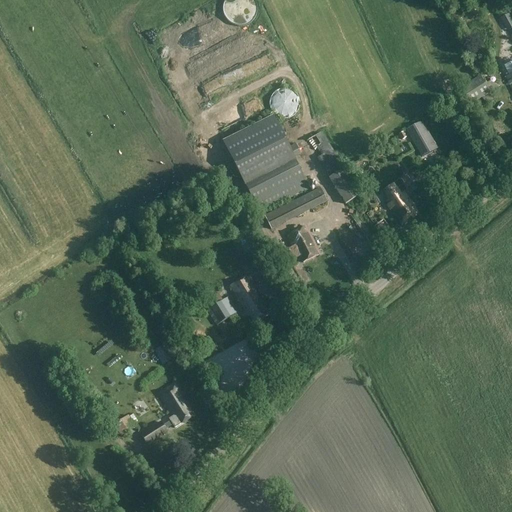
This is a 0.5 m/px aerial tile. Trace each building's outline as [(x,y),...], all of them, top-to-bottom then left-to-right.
[(235,21),(235,24),(235,26),(235,29),(236,31),(238,33),(239,35),(241,37),(244,38),(246,39),(249,39),(251,39),(254,39),(256,38),(258,37),(260,35),(262,33),(263,31),(264,29),(265,26),(265,24),(264,21),(264,19),(263,17),(261,15),(259,13),(257,11),(255,10),(253,10),(250,9),(248,10),(245,10),(243,11),(241,12),(239,14),(237,16),(236,19),(235,21)] [(511,20),(509,14),(500,19),(507,32),(511,29),(511,20)] [(489,94),(491,93),(480,76),(461,89),(471,105),(482,99),(483,101),(490,97),(489,94)] [(278,91),(276,92),(274,94),(272,96),(271,98),(270,101),(270,104),(270,106),(270,109),(271,111),(272,113),(274,115),(276,117),(279,118),(281,119),(284,119),(286,119),(289,119),(291,118),(293,117),(295,115),(297,113),(298,111),(299,109),(300,106),(300,104),(299,101),(299,99),(298,97),(296,95),(294,93),(292,91),(290,90),(287,90),(285,89),(282,89),(280,90),(278,91)] [(309,188),(294,158),(301,154),(296,145),(289,148),(273,117),(223,143),(259,213),(309,188)] [(422,158),(437,149),(422,122),(406,131),(422,158)] [(361,192),(343,165),(321,132),(308,141),(348,201),(361,192)] [(401,225),(418,214),(403,192),(406,190),(399,181),(392,186),(383,192),(389,201),(385,203),(401,225)] [(271,230),(327,202),(321,189),(265,217),(271,230)] [(384,220),(374,227),(383,240),(392,232),(384,220)] [(303,263),(320,255),(309,233),(306,227),(286,237),(292,248),(288,250),(293,260),(300,257),(303,263)] [(498,269),(511,258),(511,252),(505,243),(488,255),(498,269)] [(254,324),(270,314),(264,304),(265,304),(262,298),(258,300),(254,293),(258,291),(249,276),(230,287),(247,314),(248,314),(254,324)] [(214,328),(215,328),(238,314),(228,298),(204,313),(214,328)] [(162,367),(172,361),(165,347),(154,352),(162,367)] [(189,407),(186,401),(184,402),(181,397),(183,396),(175,383),(158,394),(173,417),(169,419),(171,422),(164,427),(161,423),(141,436),(147,445),(167,432),(165,429),(172,425),(174,429),(194,416),(189,407)] [(86,416),(97,408),(87,395),(77,403),(86,416)] [(151,409),(144,412),(148,419),(154,415),(151,409)] [(129,417),(120,422),(114,427),(121,438),(136,428),(129,417)] [(180,432),(189,427),(186,423),(178,427),(180,432)]
